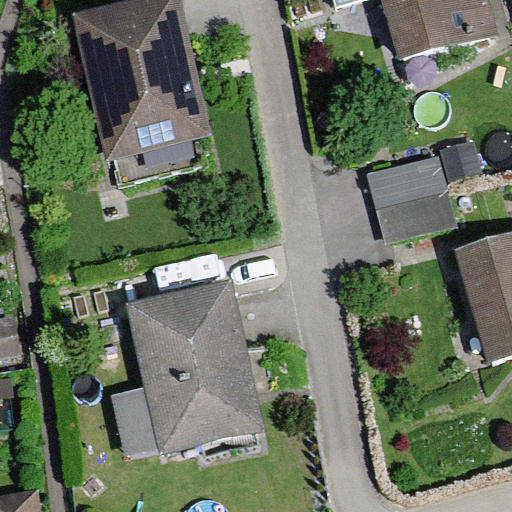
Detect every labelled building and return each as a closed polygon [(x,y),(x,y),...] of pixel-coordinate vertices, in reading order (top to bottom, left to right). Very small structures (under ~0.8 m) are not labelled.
[(108,178),(217,157),(185,0),(179,0),(77,20),(108,178)] [(478,0),(385,0),(402,60),(489,35),(478,0)] [(440,146),(446,175),(483,167),(477,138),(440,146)] [(386,237),(454,225),(441,152),(373,164),(386,237)] [(511,357),(511,250),(463,265),(491,363),(511,357)] [(159,467),(270,440),(230,280),(119,307),(159,467)] [(0,511),(41,511),(39,496),(0,502),(0,511)]
